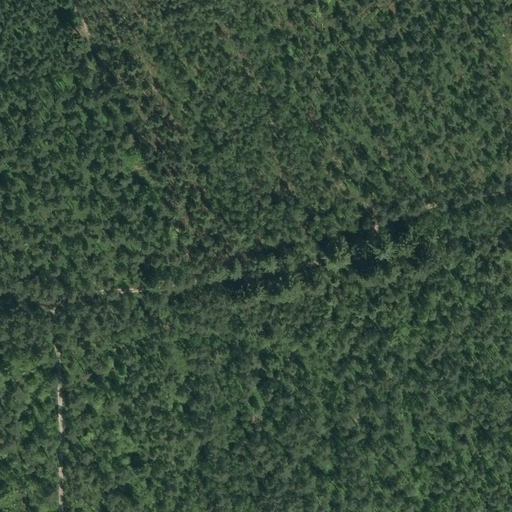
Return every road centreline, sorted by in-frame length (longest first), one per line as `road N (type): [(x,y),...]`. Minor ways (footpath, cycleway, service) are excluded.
road 1 (track): [(511,187),(393,215),(352,255),(197,282)]
road 2 (track): [(197,282),(72,0)]
road 3 (track): [(50,511),(41,299)]
road 4 (track): [(197,282),(0,303)]
